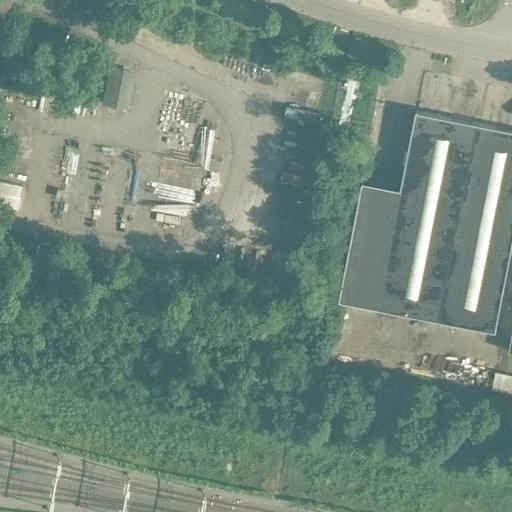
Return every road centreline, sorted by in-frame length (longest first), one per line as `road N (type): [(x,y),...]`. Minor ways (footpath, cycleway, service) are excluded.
road 1 (unknown): [(0,216),(159,241),(241,207),(263,174),(257,115),(229,88),(91,15),(41,0)]
road 2 (unclassified): [(333,0),(492,58)]
